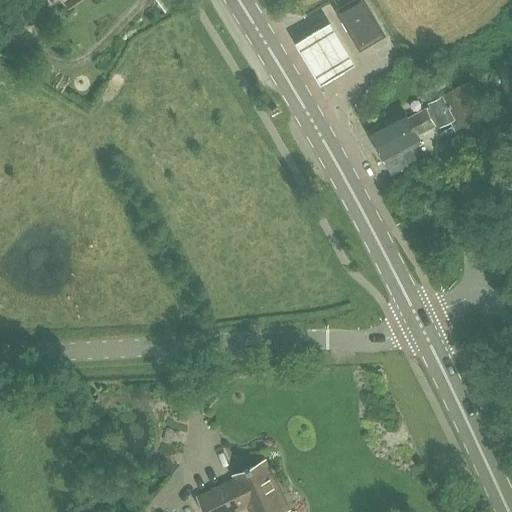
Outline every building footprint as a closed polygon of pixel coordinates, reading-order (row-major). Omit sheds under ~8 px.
[(0,0),(0,17),(4,19),(13,24),(27,0),(0,0)] [(381,34),(360,0),(341,11),(361,46),(381,34)] [(329,18),(295,38),(319,80),(353,60),(329,18)] [(20,57),(14,53),(10,59),(17,63),(20,57)] [(422,143),(418,135),(435,126),(437,129),(451,121),(453,125),(438,133),(448,152),(463,143),(464,145),(480,133),(479,130),(487,107),(472,80),(428,103),(430,107),(428,108),(427,107),(408,116),(411,122),(374,139),(392,173),(408,164),(402,153),(422,143)] [(405,111),(369,129),(374,139),(411,122),(408,116),(405,111)] [(282,511),(288,509),(264,461),(235,475),(238,481),(199,501),(204,511),(235,511),(249,503),(253,511),(282,511)]
